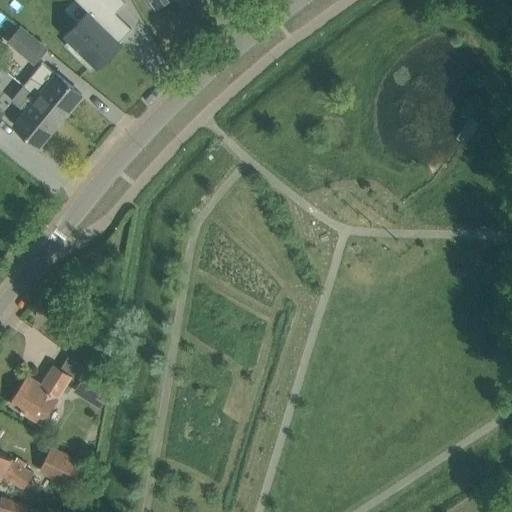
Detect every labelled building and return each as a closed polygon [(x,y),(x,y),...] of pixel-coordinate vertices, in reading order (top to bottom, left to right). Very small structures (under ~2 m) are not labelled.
[(77,0),(88,10),(63,36),(68,41),(64,44),(91,70),(94,66),(97,69),(122,44),(119,41),(131,28),(115,13),(125,2),(123,0),(77,0)] [(46,49),(19,27),(8,41),(34,63),(46,49)] [(66,81),(56,73),(42,61),(23,85),(37,96),(62,117),(81,94),(66,81)] [(39,145),(62,117),(37,96),(23,85),(11,99),(25,110),(14,124),(39,145)] [(70,376),(60,369),(54,365),(42,384),(28,375),(10,403),(41,422),(70,376)] [(106,385),(109,380),(89,367),(73,392),(99,408),(106,385)] [(84,463),(52,447),(41,469),(73,485),(84,463)] [(33,471),(11,458),(0,450),(0,475),(1,474),(23,488),(33,471)] [(0,511),(3,511),(26,511),(29,505),(0,496),(0,511)]
